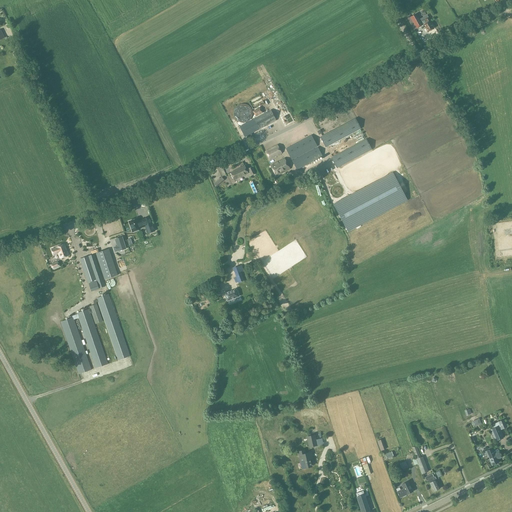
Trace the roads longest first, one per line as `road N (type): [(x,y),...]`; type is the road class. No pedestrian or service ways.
road 1 (unclassified): [(0,247),(251,148),(511,9)]
road 2 (tertiary): [(89,511),(0,353)]
